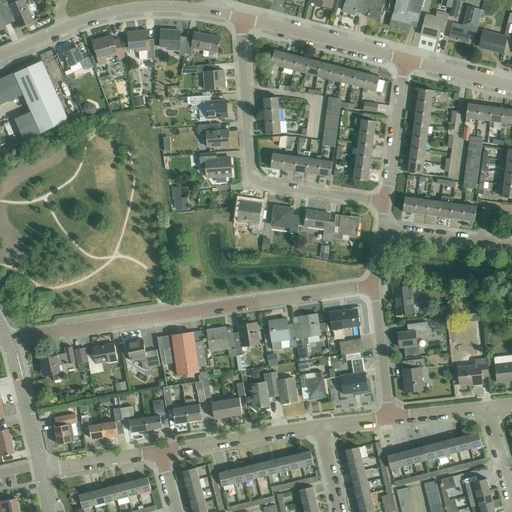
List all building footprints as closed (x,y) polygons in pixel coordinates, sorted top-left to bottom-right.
[(8,2),(2,5),(8,19),(14,16),(19,28),(34,21),(24,0),(21,0),(9,6),(8,2)] [(346,0),(343,11),(356,14),(356,12),(362,14),(365,0),(346,0)] [(365,0),(362,14),(368,15),(367,17),(380,20),(384,0),(365,0)] [(461,1),(457,0),(453,0),(450,16),(457,18),(461,1)] [(394,13),(390,27),(409,31),(410,26),(411,24),(417,26),(419,14),(420,14),(423,6),(409,3),(406,16),(394,13)] [(0,36),(8,33),(3,21),(8,19),(2,5),(0,5),(0,36)] [(465,22),(464,26),(453,24),(450,38),(468,42),(470,35),(476,36),(483,10),(468,6),(464,21),(465,22)] [(421,35),(437,39),(440,28),(445,29),(449,15),(437,12),(435,20),(426,18),(421,35)] [(139,51),(140,59),(147,58),(147,59),(154,59),(153,39),(148,40),(147,30),(127,33),(129,49),(135,49),(135,52),(139,51)] [(184,54),(187,38),(180,37),(180,31),(161,30),(160,47),(167,47),(167,50),(179,51),(178,56),(184,57),(184,54)] [(193,39),(187,38),(184,54),(190,55),(192,48),(217,53),(220,38),(194,33),(193,39)] [(483,33),(480,45),(503,51),(506,39),(483,33)] [(118,59),(124,58),(119,39),(113,41),(112,35),(92,41),(99,65),(106,63),(105,59),(117,55),(118,59)] [(81,62),(82,66),(85,71),(92,67),(86,52),(80,55),(77,48),(64,53),(70,66),(71,66),(72,67),(78,64),(77,63),(81,62)] [(283,68),(287,53),(274,50),(271,65),(283,68)] [(294,71),(298,56),(287,53),(283,68),(294,71)] [(306,74),(310,59),(298,56),(294,71),(306,74)] [(318,77),(321,62),(310,59),(306,74),(305,77),(311,78),(312,75),(318,77)] [(42,61),(14,73),(24,95),(31,112),(41,134),(50,129),(69,121),(42,61)] [(329,80),(333,65),(321,62),(318,77),(317,80),(321,81),(322,78),(329,80)] [(204,73),(205,90),(226,89),(225,81),(225,78),(224,71),(216,72),(215,65),(197,66),(198,73),(204,73)] [(333,81),(341,83),(344,68),(333,65),(329,80),(328,83),(333,84),(333,81)] [(347,84),(353,86),(357,71),(344,68),(341,83),(340,88),(345,89),(347,84)] [(353,86),(364,88),(364,89),(368,74),(357,71),(353,86)] [(14,73),(0,79),(0,105),(24,95),(14,73)] [(364,89),(364,88),(363,92),(367,93),(368,89),(376,91),(380,77),(368,74),(364,89)] [(419,88),(418,101),(432,103),(436,103),(437,99),(432,98),(433,90),(419,88)] [(190,97),(191,105),(199,105),(200,121),(206,120),(206,119),(227,117),(226,101),(210,102),(210,96),(190,97)] [(278,96),(263,97),(264,110),(279,109),(284,109),(283,104),(279,104),(278,97),(278,96)] [(340,108),(340,104),(334,103),(335,98),(328,98),(327,106),(340,108)] [(418,101),(416,113),(430,115),(432,103),(418,101)] [(363,110),(377,112),(378,104),(364,103),(363,110)] [(471,119),(478,120),(480,106),(468,104),(466,122),(470,122),(471,119)] [(327,106),(326,114),(339,116),(340,108),(327,106)] [(478,120),(490,121),(492,107),(480,106),(478,120)] [(494,122),(502,123),(504,109),(492,107),(490,121),(490,125),(494,125),(494,122)] [(264,110),(265,122),(280,121),(279,109),(264,110)] [(502,123),(501,127),(506,127),(506,123),(511,124),(511,109),(504,109),(502,123)] [(31,112),(15,120),(24,141),(41,134),(31,112)] [(416,113),(415,125),(429,126),(430,115),(416,113)] [(326,114),(325,122),(338,124),(339,116),(326,114)] [(361,125),(360,132),(375,134),(377,122),(356,119),(355,124),(361,125)] [(280,121),(265,122),(266,135),(281,134),(280,121)] [(325,122),(324,130),(337,131),(338,124),(325,122)] [(206,135),(207,147),(229,146),(228,130),(220,131),(220,124),(197,126),(198,135),(206,135)] [(415,125),(413,137),(427,138),(429,126),(415,125)] [(324,130),(323,138),(336,139),(337,131),(324,130)] [(360,132),(358,144),(374,146),(375,134),(360,132)] [(413,137),(411,149),(426,150),(427,138),(413,137)] [(336,139),(323,138),(322,146),(334,147),(336,139)] [(482,142),(476,141),(469,140),(469,141),(463,187),(476,189),(482,142)] [(357,156),(372,158),(374,146),(358,144),(357,155),(357,156)] [(411,149),(410,160),(424,162),(426,150),(411,149)] [(305,151),(304,158),(297,157),(294,172),(307,174),(309,159),(310,152),(305,151)] [(200,158),(201,168),(206,168),(207,178),(216,177),(216,176),(232,175),(230,158),(216,159),(215,153),(200,154),(200,158)] [(271,169),(283,171),(285,155),(273,154),(271,169)] [(356,159),(355,167),(370,170),(372,158),(357,156),(357,155),(353,154),(353,159),(356,159)] [(283,171),(294,172),(297,157),(285,155),(283,171)] [(307,174),(318,176),(321,160),(309,159),(307,174)] [(321,160),(318,176),(330,177),(333,162),(321,160)] [(424,162),(410,160),(408,172),(423,174),(427,175),(427,170),(423,170),(424,162)] [(444,169),(445,161),(429,160),(429,168),(444,169)] [(503,160),(503,164),(507,165),(505,173),(511,173),(511,161),(507,161),(503,160)] [(355,167),(352,166),(352,167),(351,170),(354,171),(353,179),(369,182),(370,170),(355,167)] [(511,185),(504,185),(502,197),(511,198),(511,185)] [(415,213),(428,215),(430,200),(430,196),(425,195),(425,200),(417,199),(415,213)] [(174,198),(175,211),(189,210),(188,197),(174,198)] [(403,212),(415,213),(417,199),(405,197),(403,212)] [(428,215),(440,216),(442,202),(430,200),(428,215)] [(241,202),(239,220),(250,222),(249,229),(253,229),(252,233),(263,235),(264,223),(258,222),(261,204),(241,202)] [(440,216),(451,218),(453,203),(442,202),(440,216)] [(451,218),(463,219),(465,205),(453,203),(451,218)] [(465,205),(463,219),(475,221),(477,207),(465,205)] [(289,233),(298,234),(299,222),(291,221),(293,209),(274,206),(271,226),(290,228),(289,233)] [(332,239),(333,234),(334,223),(328,222),(329,214),(307,211),(305,227),(324,230),(323,242),(331,244),(332,239)] [(338,234),(333,234),(332,239),(342,241),(343,235),(357,238),(360,219),(336,215),(334,226),(340,227),(338,234)] [(395,299),(397,316),(415,314),(411,286),(393,288),(394,299),(395,299)] [(359,326),(358,316),(360,315),(359,306),(350,308),(350,309),(332,312),(335,330),(359,326)] [(295,328),(297,347),(298,347),(300,361),(310,360),(308,345),(310,345),(309,337),(320,335),(317,314),(299,317),(301,327),(295,328)] [(290,348),(297,347),(295,328),(288,329),(287,319),(269,321),(272,342),(274,350),(283,349),(281,341),(289,340),(290,348)] [(412,332),(397,333),(399,348),(404,348),(405,356),(420,355),(419,345),(416,346),(416,339),(421,338),(420,335),(428,334),(427,322),(411,324),(412,332)] [(233,337),(236,356),(237,356),(239,371),(246,370),(243,355),(242,347),(259,344),(256,323),(238,326),(239,336),(233,337)] [(229,357),(236,356),(233,337),(227,338),(225,328),(207,330),(210,351),(228,349),(229,357)] [(163,337),(156,338),(161,361),(164,361),(165,366),(176,364),(178,376),(199,373),(198,368),(206,367),(201,331),(181,334),(180,332),(177,333),(178,335),(163,337)] [(340,343),(342,355),(361,353),(363,352),(362,339),(340,343)] [(127,343),(129,351),(128,352),(130,353),(131,361),(139,360),(139,361),(142,362),(143,369),(160,366),(157,350),(145,352),(143,340),(139,340),(137,340),(136,341),(135,341),(134,340),(133,342),(132,342),(130,341),(129,342),(127,343)] [(96,364),(103,363),(107,362),(108,363),(118,361),(114,344),(93,348),(94,354),(96,364)] [(41,359),(44,377),(53,375),(54,381),(62,379),(59,365),(70,363),(71,364),(75,363),(71,347),(65,349),(66,354),(41,359)] [(75,351),(78,364),(88,362),(85,348),(75,351)] [(342,362),(362,359),(361,353),(342,355),(341,355),(342,362)] [(96,364),(94,354),(87,356),(91,374),(104,372),(103,363),(96,364)] [(277,354),(267,356),(269,365),(269,367),(279,365),(277,354)] [(495,365),(497,383),(511,381),(511,362),(507,363),(506,356),(494,357),(495,365)] [(420,368),(425,368),(424,359),(407,361),(408,369),(402,370),(405,393),(423,391),(420,368)] [(482,377),(489,376),(487,359),(480,360),(480,365),(458,368),(460,385),(474,383),(474,385),(483,384),(482,377)] [(196,382),(196,383),(202,382),(209,381),(208,371),(201,372),(199,376),(200,382),(196,382)] [(277,372),(271,373),(274,393),(280,392),(282,404),(297,402),(295,385),(294,378),(278,381),(277,372)] [(306,374),(299,375),(301,384),(301,388),(302,388),(308,387),(310,400),(326,397),(322,372),(315,373),(306,374)] [(274,393),(271,373),(264,374),(265,383),(250,385),(253,409),(269,406),(268,394),(274,393)] [(364,373),(341,377),(344,394),(354,392),(355,396),(371,393),(369,380),(365,381),(364,373)] [(210,386),(209,381),(202,382),(206,402),(211,401),(209,386),(210,386)] [(202,382),(196,383),(199,403),(206,402),(202,382)] [(237,384),(239,396),(245,395),(243,383),(237,384)] [(163,388),(166,408),(172,407),(169,387),(163,388)] [(187,407),(186,407),(188,423),(197,422),(197,420),(202,419),(200,405),(195,406),(194,398),(186,400),(187,407)] [(239,398),(225,401),(228,417),(242,414),(239,398)] [(155,416),(145,418),(147,430),(162,427),(160,416),(165,415),(163,400),(153,401),(155,416)] [(228,417),(225,401),(211,403),(214,419),(228,417)] [(133,407),(120,409),(122,422),(129,421),(131,432),(147,430),(145,418),(135,420),(133,407)] [(188,423),(186,407),(172,409),(175,424),(180,423),(180,424),(188,423)] [(115,421),(102,424),(104,437),(118,435),(116,426),(122,425),(122,422),(120,409),(119,408),(113,409),(115,421)] [(55,418),(56,427),(55,427),(59,445),(75,442),(74,436),(78,435),(76,423),(77,423),(76,414),(55,418)] [(104,437),(102,424),(89,426),(88,418),(81,419),(83,431),(89,430),(91,439),(104,437)] [(372,437),(371,426),(359,427),(360,439),(372,437)] [(0,443),(12,441),(11,435),(8,433),(7,429),(0,430),(0,443)] [(479,433),(467,435),(470,449),(482,446),(479,433)] [(467,435),(456,438),(459,452),(470,449),(467,435)] [(456,438),(444,441),(448,455),(459,452),(456,438)] [(12,441),(0,443),(0,462),(3,462),(1,456),(13,453),(12,449),(13,446),(12,441)] [(444,441),(433,444),(436,458),(448,455),(444,441)] [(433,444),(421,447),(425,461),(436,458),(433,444)] [(346,450),(348,462),(362,459),(359,447),(346,450)] [(421,447),(410,450),(414,464),(425,461),(421,447)] [(410,450),(399,453),(402,467),(414,464),(410,450)] [(310,451),(299,453),(302,467),(314,465),(310,451)] [(299,453),(288,456),(291,470),(302,467),(299,453)] [(402,467),(399,453),(387,456),(391,470),(402,467)] [(288,456),(276,459),(279,473),(291,470),(288,456)] [(486,458),(473,461),(474,466),(487,463),(486,458)] [(276,459),(265,462),(268,476),(279,473),(276,459)] [(348,462),(351,474),(365,470),(362,459),(348,462)] [(265,462),(253,465),(256,479),(268,476),(265,462)] [(253,465),(242,468),(245,482),(256,479),(253,465)] [(183,471),(186,483),(200,480),(197,468),(183,471)] [(242,468),(231,470),(234,484),(245,482),(242,468)] [(234,484),(231,470),(219,473),(222,487),(234,484)] [(351,474),(354,485),(367,482),(365,470),(351,474)] [(147,477),(136,480),(139,494),(151,491),(147,477)] [(441,491),(442,490),(445,502),(450,500),(447,489),(456,487),(453,477),(441,480),(442,483),(440,484),(441,491)] [(487,479),(473,482),(465,484),(468,496),(490,491),(487,479)] [(136,480),(124,483),(128,497),(139,494),(136,480)] [(186,483),(189,494),(202,491),(200,480),(186,483)] [(424,484),(430,507),(441,504),(435,481),(424,484)] [(354,485),(356,496),(370,493),(367,482),(354,485)] [(124,483),(113,486),(117,500),(128,497),(124,483)] [(113,486),(101,489),(105,503),(117,500),(113,486)] [(299,490),(302,502),(316,498),(313,487),(299,490)] [(382,496),(383,502),(394,499),(392,488),(387,489),(388,495),(382,496)] [(396,491),(398,496),(410,494),(408,488),(396,491)] [(101,489),(90,492),(94,506),(105,503),(101,489)] [(189,494),(192,506),(205,502),(202,491),(189,494)] [(493,502),(490,491),(468,496),(471,508),(479,506),(493,502)] [(94,506),(90,492),(79,495),(82,509),(94,506)] [(356,496),(359,508),(373,505),(370,493),(356,496)] [(398,496),(399,502),(411,499),(410,494),(398,496)] [(0,511),(10,511),(20,510),(19,505),(16,503),(15,498),(3,501),(2,495),(0,495),(0,511)] [(274,496),(261,499),(263,504),(275,501),(274,496)] [(302,502),(304,511),(309,511),(319,510),(316,498),(302,502)] [(394,499),(383,502),(385,511),(391,511),(397,511),(394,499)] [(399,502),(401,508),(412,505),(411,499),(399,502)] [(455,499),(450,500),(445,502),(447,511),(452,511),(457,511),(458,510),(455,499)] [(207,511),(205,502),(192,506),(193,511),(207,511)] [(479,506),(480,511),(495,511),(493,502),(479,506)]
